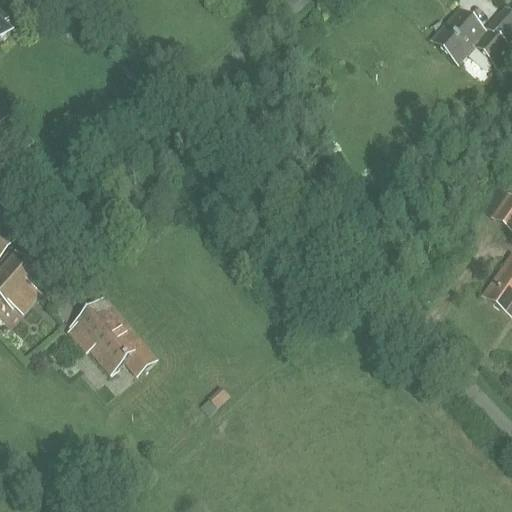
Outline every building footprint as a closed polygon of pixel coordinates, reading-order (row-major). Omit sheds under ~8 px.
[(509,54),(502,47),(511,35),(511,19),(505,12),(485,34),(488,36),(485,39),(458,15),(431,45),(458,69),(474,51),(495,70),(509,54)] [(0,44),(8,36),(0,27),(4,23),(0,18),(0,44)] [(0,173),(2,175),(17,159),(0,142),(0,127),(12,116),(0,104),(0,173)] [(511,238),(511,203),(509,201),(492,223),(511,239),(511,238)] [(45,280),(37,273),(17,255),(0,274),(0,299),(8,306),(10,304),(17,310),(45,280)] [(510,321),(511,318),(511,259),(482,302),(510,321)] [(124,367),(128,372),(136,381),(157,363),(103,302),(70,331),(111,378),(124,367)] [(200,411),(210,421),(231,402),(221,392),(200,411)]
